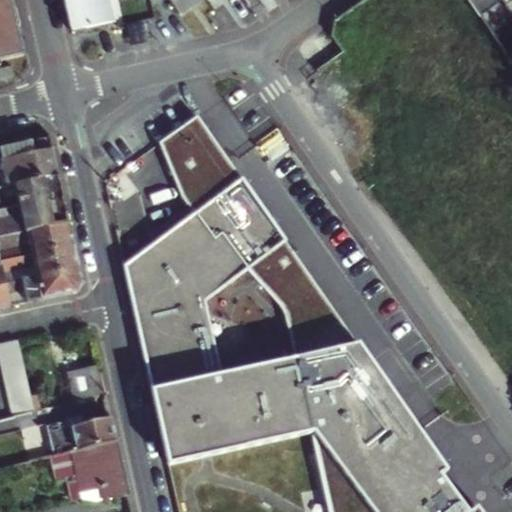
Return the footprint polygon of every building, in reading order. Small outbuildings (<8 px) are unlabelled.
[(9,0),(0,0),(0,58),(22,53),(9,0)] [(107,0),(68,0),(65,1),(72,34),(113,26),(107,0)] [(197,0),(168,0),(178,14),(197,0)] [(507,7),(501,0),(469,0),(479,12),(488,6),(495,15),(507,7)] [(511,14),(507,7),(495,15),(510,37),(511,36),(511,14)] [(388,392),(195,117),(158,144),(187,204),(197,215),(214,241),(222,234),(230,245),(244,268),(264,290),(283,308),(327,511),(473,511),(411,424),(403,430),(387,408),(380,412),(373,403),(388,392)] [(0,147),(0,188),(56,176),(46,137),(0,147)] [(0,238),(67,224),(56,176),(0,188),(0,238)] [(0,238),(0,261),(72,246),(67,224),(0,238)] [(0,261),(0,265),(4,283),(77,266),(72,246),(0,261)] [(0,308),(9,306),(4,283),(0,265),(0,308)] [(77,266),(4,283),(9,306),(76,292),(81,284),(77,266)] [(10,415),(33,409),(30,395),(27,382),(23,367),(17,339),(0,342),(0,369),(1,372),(4,387),(7,400),(10,415)] [(272,353),(149,380),(168,466),(176,465),(178,473),(184,480),(181,483),(203,511),(281,511),(251,470),(233,484),(228,477),(233,467),(236,459),(239,452),(241,444),(241,436),(289,426),(272,353)] [(69,386),(99,379),(96,364),(66,371),(69,386)] [(69,386),(73,400),(102,393),(99,379),(69,386)] [(54,455),(115,440),(110,417),(85,423),(84,416),(68,420),(68,421),(46,426),(54,455)] [(54,455),(49,457),(55,480),(74,476),(80,493),(98,489),(101,501),(127,495),(115,440),(54,455)]
